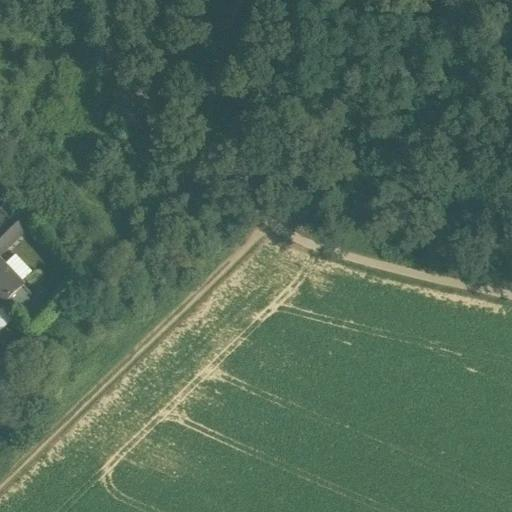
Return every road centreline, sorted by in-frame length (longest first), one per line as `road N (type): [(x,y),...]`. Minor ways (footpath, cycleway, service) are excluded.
road 1 (track): [(135,0),(169,128),(267,228),(315,251),(511,298)]
road 2 (track): [(0,484),(267,228)]
road 3 (track): [(276,0),(254,29),(223,179)]
